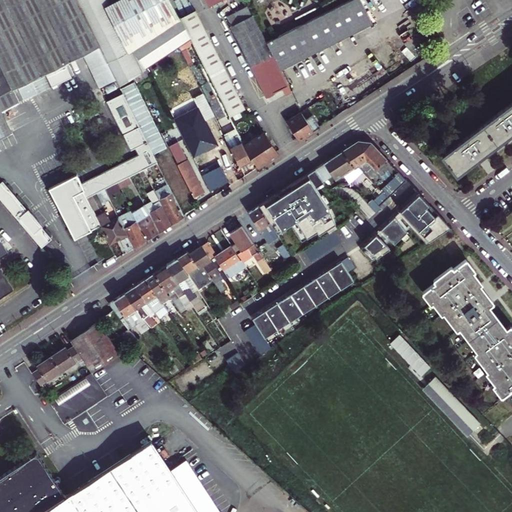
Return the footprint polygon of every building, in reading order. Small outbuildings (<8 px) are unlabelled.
[(10,91),(82,55),(93,75),(109,66),(75,0),(0,0),(0,140),(11,136),(0,115),(0,113),(17,105),(10,91)] [(118,84),(179,45),(190,38),(191,37),(199,53),(212,45),(197,16),(184,22),(181,16),(178,17),(169,0),(111,0),(102,5),(100,0),(75,0),(109,66),(115,78),(118,84)] [(281,68),(373,20),(363,0),(345,0),(267,40),(281,68)] [(197,16),(194,8),(181,16),(184,22),(197,16)] [(281,68),(267,40),(254,16),(253,17),(248,8),(235,15),(239,23),(233,27),(265,90),(273,86),(272,85),(281,80),(284,87),(289,84),(281,68)] [(228,18),(233,27),(239,23),(235,15),(228,18)] [(192,43),(190,38),(179,45),(182,51),(192,43)] [(243,107),(212,45),(199,53),(230,114),(243,107)] [(93,75),(98,87),(115,78),(109,66),(93,75)] [(121,90),(122,92),(154,155),(168,149),(135,83),(121,90)] [(83,180),(78,171),(48,185),(74,236),(87,230),(101,223),(95,211),(87,195),(94,192),(102,187),(116,180),(127,175),(137,170),(142,168),(157,160),(154,155),(122,92),(105,101),(130,150),(134,148),(137,153),(83,180)] [(201,111),(176,122),(193,156),(216,146),(204,122),(215,116),(204,95),(195,100),(201,111)] [(511,102),(445,152),(460,172),(476,159),(489,150),(507,136),(511,132),(511,102)] [(284,114),(299,137),(306,132),(313,128),(300,109),(294,112),(292,109),(284,114)] [(222,129),(239,163),(244,161),(250,157),(233,124),(222,129)] [(268,158),(277,152),(263,131),(243,144),(257,165),(268,158)] [(183,159),(180,152),(182,150),(173,132),(163,137),(167,145),(169,144),(177,161),(176,162),(193,197),(198,194),(203,192),(186,157),(183,159)] [(354,141),(345,147),(355,166),(360,164),(365,169),(382,186),(399,169),(371,139),(360,136),(354,141)] [(333,155),(314,167),(322,178),(331,172),(335,178),(344,172),(353,181),(365,169),(360,164),(355,166),(345,147),(333,155)] [(293,181),(259,204),(276,230),(289,220),(301,237),(316,227),(318,230),(335,219),(326,201),(315,184),(323,179),(322,178),(314,167),(293,181)] [(204,177),(213,196),(229,186),(221,169),(204,177)] [(127,175),(116,180),(119,186),(130,180),(127,175)] [(39,246),(49,238),(39,226),(40,225),(25,208),(24,209),(0,180),(0,200),(28,234),(39,246)] [(116,180),(102,187),(105,193),(119,186),(116,180)] [(156,193),(171,223),(178,219),(184,215),(167,182),(153,189),(156,193)] [(102,187),(94,192),(99,203),(108,198),(105,193),(102,187)] [(429,241),(453,225),(421,192),(401,212),(405,216),(429,241)] [(141,201),(157,232),(164,228),(171,223),(156,193),(141,201)] [(130,207),(146,239),(152,235),(157,232),(141,201),(130,207)] [(269,241),(279,234),(276,230),(259,204),(253,207),(249,210),(269,241)] [(146,239),(130,207),(129,205),(115,212),(126,234),(127,236),(132,248),(140,243),(146,239)] [(101,223),(110,241),(126,234),(115,212),(108,216),(103,207),(95,211),(101,223)] [(405,216),(401,212),(398,215),(383,228),(384,229),(387,232),(397,243),(410,231),(401,219),(405,216)] [(0,295),(24,279),(6,251),(19,242),(1,215),(0,215),(0,295)] [(230,231),(236,240),(232,243),(243,259),(252,253),(264,271),(272,266),(242,223),(236,227),(230,231)] [(312,260),(345,242),(338,230),(305,248),(312,260)] [(393,248),(382,236),(379,233),(379,232),(363,247),(375,260),(393,248)] [(127,236),(119,240),(126,252),(129,250),(132,248),(127,236)] [(209,241),(204,245),(222,271),(226,277),(246,264),(243,259),(232,243),(221,250),(217,253),(209,241)] [(197,244),(193,246),(205,263),(213,275),(222,289),(227,285),(219,273),(222,271),(204,245),(199,248),(197,244)] [(202,265),(205,263),(193,246),(190,249),(202,265)] [(198,285),(213,275),(205,263),(202,265),(190,249),(186,251),(178,256),(195,282),(198,285)] [(174,259),(167,263),(180,282),(191,298),(199,309),(205,305),(191,285),(195,282),(178,256),(174,259)] [(341,257),(253,315),(266,334),(354,276),(341,257)] [(511,323),(508,326),(491,305),(496,301),(494,299),(488,291),(482,284),(474,273),(477,270),(478,270),(468,258),(456,267),(455,265),(436,278),(438,281),(425,289),(435,302),(436,301),(439,299),(447,309),(461,327),(466,323),(483,345),(478,349),(492,367),(501,378),(498,380),(497,381),(506,394),(511,389),(511,323)] [(155,271),(171,295),(179,306),(183,303),(176,294),(178,292),(174,285),(180,282),(167,263),(161,268),(155,271)] [(477,270),(474,273),(482,284),(485,281),(477,270)] [(146,277),(162,301),(163,302),(166,301),(165,299),(171,295),(155,271),(151,274),(146,277)] [(222,271),(219,273),(227,285),(230,283),(222,271)] [(162,301),(146,277),(141,281),(137,284),(148,302),(166,325),(172,321),(161,307),(160,308),(157,303),(162,301)] [(68,282),(61,287),(63,290),(68,287),(68,288),(71,287),(68,282)] [(180,282),(174,285),(178,292),(176,294),(183,303),(191,298),(180,282)] [(139,310),(145,318),(152,326),(157,323),(143,306),(148,302),(137,284),(132,287),(126,291),(139,310)] [(145,330),(139,323),(145,318),(139,310),(126,291),(117,297),(111,301),(118,310),(125,318),(138,335),(145,330)] [(237,295),(230,300),(234,306),(242,301),(237,295)] [(447,309),(439,299),(436,301),(445,311),(447,309)] [(230,300),(223,304),(228,311),(234,306),(230,300)] [(118,310),(111,301),(104,305),(119,323),(125,318),(118,310)] [(84,331),(70,340),(73,345),(82,358),(90,370),(91,373),(118,355),(120,354),(99,322),(84,331)] [(217,343),(204,324),(196,330),(209,348),(217,343)] [(402,335),(393,345),(424,377),(433,368),(402,335)] [(60,350),(51,356),(61,371),(78,360),(82,358),(73,345),(67,349),(65,346),(60,350)] [(32,373),(40,385),(61,371),(51,356),(41,362),(36,365),(38,369),(32,373)] [(78,360),(86,373),(90,370),(82,358),(78,360)] [(178,372),(175,367),(169,372),(172,376),(178,372)] [(492,367),(489,369),(498,380),(501,378),(492,367)] [(477,429),(484,423),(439,377),(431,384),(476,430),(477,429)] [(64,392),(67,397),(88,383),(85,378),(64,392)] [(424,391),(469,437),(476,430),(431,384),(424,391)] [(0,511),(220,511),(186,459),(171,468),(152,439),(120,460),(95,477),(90,480),(68,494),(64,497),(36,453),(0,476),(0,511)]
